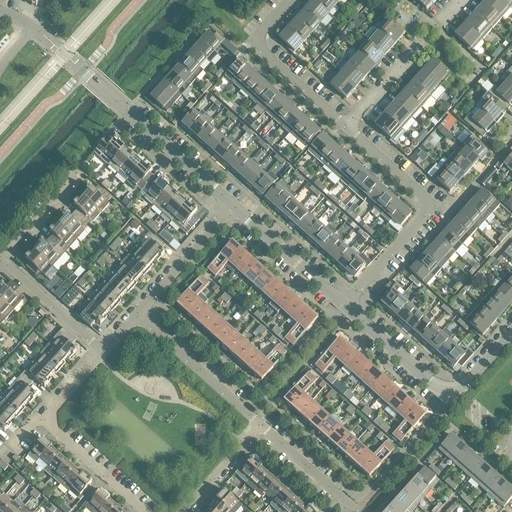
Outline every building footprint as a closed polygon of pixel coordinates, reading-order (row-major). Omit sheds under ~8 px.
[(337,5),(331,0),(313,0),(313,1),(328,14),(337,5)] [(415,0),(426,9),(434,0),(415,0)] [(511,8),(502,0),(486,0),(484,3),(501,18),(511,8)] [(328,14),(313,1),(310,4),(309,4),(307,4),(306,5),(306,7),(307,8),(308,9),(306,11),(320,24),(328,14)] [(501,18),(484,3),(474,14),(492,29),(501,18)] [(320,24),(306,11),(304,13),(302,12),(301,12),(300,12),(299,13),(299,15),(299,16),(296,19),(311,33),(320,24)] [(492,29),(474,14),(465,24),(482,40),(492,29)] [(360,25),(365,19),(360,15),(356,20),(360,25)] [(387,18),(377,29),(394,45),(404,34),(387,18)] [(311,33),(296,19),(293,23),(292,22),(290,23),(289,24),(289,25),(290,27),(291,28),(289,30),(303,42),(311,33)] [(482,40),(465,24),(455,35),(472,51),(482,40)] [(377,29),(367,40),(385,56),(394,45),(377,29)] [(303,42),(289,30),(287,32),(286,31),(285,30),(283,31),(282,32),(282,33),(283,34),(279,38),(288,47),(287,48),(292,53),(294,52),(303,42)] [(215,32),(212,36),(209,32),(201,41),(214,52),(224,40),(215,32)] [(381,60),(382,59),(385,56),(367,40),(358,51),(375,66),(377,68),(378,67),(382,61),(381,60)] [(214,52),(201,41),(194,49),(206,60),(210,63),(218,55),(214,52)] [(206,60),(194,49),(187,57),(199,68),(206,60)] [(358,51),(348,62),(365,77),(375,66),(358,51)] [(203,71),(187,57),(180,65),(196,79),(203,71)] [(239,59),(224,76),(233,83),(247,67),(239,59)] [(433,60),(423,71),(441,86),(450,75),(433,60)] [(348,62),(338,72),(356,88),(365,77),(348,62)] [(196,79),(180,65),(172,73),(189,87),(196,79)] [(247,67),(233,83),(241,90),(255,74),(247,67)] [(441,86),(423,71),(414,81),(431,97),(441,86)] [(346,99),(356,88),(338,72),(329,83),(346,99)] [(189,87),(172,73),(165,81),(182,96),(189,87)] [(255,74),(241,90),(249,98),(263,81),(255,74)] [(182,96),(165,81),(158,89),(174,104),(182,96)] [(263,81),(249,98),(257,105),(271,88),(263,81)] [(431,97),(414,81),(404,92),(421,108),(431,97)] [(494,87),(488,94),(507,111),(511,104),(511,90),(505,84),(498,91),(494,87)] [(271,88),(257,105),(265,112),(280,96),(271,88)] [(174,104),(158,89),(150,97),(167,112),(174,104)] [(421,108),(404,92),(394,103),(412,119),(421,108)] [(507,111),(488,94),(482,100),(487,104),(481,111),(496,125),(498,122),(500,118),(507,111)] [(273,119),(288,103),(280,96),(265,112),(273,119)] [(447,111),(451,107),(445,101),(441,106),(447,111)] [(281,126),(296,110),(288,103),(273,119),(281,126)] [(412,119),(394,103),(385,114),(402,129),(412,119)] [(193,111),(180,125),(186,130),(187,129),(190,131),(201,118),(205,114),(201,110),(197,115),(193,111)] [(304,117),(296,110),(281,126),(289,134),(304,117)] [(492,128),(496,125),(481,111),(474,118),(470,114),(464,121),(483,138),(490,130),(492,128)] [(402,129),(385,114),(375,125),(392,140),(402,129)] [(432,117),(433,118),(429,121),(435,126),(438,123),(440,120),(439,119),(434,115),(432,117)] [(304,117),(289,134),(297,141),(312,125),(304,117)] [(201,118),(190,131),(192,133),(191,134),(197,139),(209,126),(201,118)] [(312,125),(297,141),(306,148),(320,132),(312,125)] [(209,126),(197,139),(202,144),(204,143),(206,145),(217,133),(209,126)] [(420,133),(424,138),(428,133),(423,129),(420,133)] [(458,140),(463,143),(469,133),(464,130),(458,140)] [(111,133),(110,133),(93,152),(100,158),(101,156),(110,163),(108,165),(123,148),(122,147),(124,145),(120,142),(116,138),(113,142),(107,137),(111,133)] [(217,133),(206,145),(208,147),(207,149),(213,154),(225,140),(217,133)] [(322,134),(307,151),(316,159),(331,142),(322,134)] [(486,151),(474,140),(469,136),(462,144),(466,148),(479,159),(486,151)] [(225,140),(213,154),(219,159),(220,158),(222,160),(233,147),(225,140)] [(331,142),(316,159),(324,166),(339,149),(331,142)] [(233,147),(222,160),(224,162),(223,163),(229,168),(241,154),(233,147)] [(123,148),(108,165),(117,173),(134,154),(131,151),(129,153),(123,148)] [(479,159),(466,148),(459,156),(472,167),(479,159)] [(339,149),(324,166),(332,173),(347,156),(339,149)] [(472,167),(459,156),(455,152),(447,160),(452,164),(464,176),(472,167)] [(134,154),(117,173),(126,181),(141,164),(136,160),(138,158),(134,154)] [(241,154),(229,168),(235,173),(236,172),(238,174),(249,162),(241,154)] [(510,171),(511,172),(511,154),(499,169),(506,176),(510,171)] [(347,156),(332,173),(340,180),(355,163),(347,156)] [(252,159),(249,162),(238,174),(240,176),(239,177),(245,183),(257,169),(260,166),(252,159)] [(464,176),(452,164),(447,160),(440,168),(457,184),(464,176)] [(355,163),(340,180),(348,187),(352,183),(363,171),(355,163)] [(141,164),(126,181),(135,190),(137,188),(141,191),(152,180),(147,176),(152,171),(148,167),(144,164),(143,166),(141,164)] [(432,176),(441,167),(437,164),(428,172),(432,176)] [(457,184),(440,168),(431,178),(436,182),(437,181),(450,192),(457,184)] [(498,172),(494,168),(480,183),(485,187),(498,172)] [(257,169),(245,183),(251,188),(252,186),(254,189),(265,176),(257,169)] [(262,197),(278,179),(270,171),(265,176),(254,189),(257,191),(255,192),(262,197)] [(363,171),(352,183),(360,190),(371,178),(363,171)] [(156,184),(152,180),(141,191),(144,189),(148,192),(144,197),(153,205),(168,189),(167,187),(168,186),(164,182),(165,182),(161,178),(156,184)] [(371,178),(360,190),(368,197),(379,185),(371,178)] [(273,206),(289,188),(280,181),(264,199),(270,205),(271,204),(273,206)] [(379,185),(368,197),(376,205),(387,192),(379,185)] [(98,186),(99,187),(96,192),(90,187),(86,191),(87,191),(83,195),(85,196),(84,198),(101,213),(109,204),(107,202),(111,198),(98,186)] [(297,196),(289,188),(273,206),(276,208),(275,209),(280,214),(293,200),(297,196)] [(168,189),(153,205),(162,213),(179,194),(175,191),(173,193),(168,189)] [(500,205),(483,190),(475,198),(492,213),(500,205)] [(384,212),(395,199),(387,192),(376,205),(372,209),(380,216),(384,212)] [(179,194),(162,213),(171,221),(186,205),(181,200),(183,198),(179,194)] [(101,213),(84,198),(83,199),(81,198),(78,201),(77,201),(74,205),(79,210),(75,214),(89,226),(101,213)] [(492,213),(475,198),(468,206),(485,221),(492,213)] [(395,199),(384,212),(392,219),(403,207),(395,199)] [(293,200),(280,214),(286,219),(287,218),(289,220),(301,208),(293,200)] [(187,206),(186,205),(171,221),(186,235),(199,220),(193,215),(197,211),(193,207),(189,204),(187,206)] [(485,221),(468,206),(461,214),(478,229),(485,221)] [(403,207),(392,219),(400,227),(412,214),(403,207)] [(301,208),(289,220),(292,222),(291,223),(296,229),(309,215),(301,208)] [(89,226),(75,214),(71,218),(66,213),(62,217),(63,218),(59,222),(61,223),(60,224),(77,240),(89,226)] [(478,229),(461,214),(454,222),(471,237),(478,229)] [(309,215),(296,229),(302,234),(303,233),(306,235),(317,222),(309,215)] [(136,230),(140,225),(135,220),(130,225),(136,230)] [(317,222),(306,235),(308,237),(307,238),(313,243),(325,229),(317,222)] [(471,237),(454,222),(446,230),(463,246),(471,237)] [(149,227),(152,230),(156,233),(160,229),(153,223),(149,227)] [(77,240),(60,224),(59,226),(57,224),(53,228),(49,232),(53,235),(50,239),(65,253),(77,240)] [(329,225),(325,229),(313,243),(318,248),(319,247),(322,249),(333,236),(337,232),(329,225)] [(463,246),(446,230),(439,238),(456,254),(463,246)] [(149,232),(137,245),(154,260),(155,259),(157,261),(161,257),(165,253),(161,250),(164,246),(166,247),(149,232)] [(333,236),(322,249),(324,251),(323,252),(329,257),(341,244),(333,236)] [(456,254),(439,238),(432,246),(449,262),(456,254)] [(65,253),(50,239),(46,244),(42,240),(38,244),(39,245),(35,248),(37,250),(36,251),(53,266),(65,253)] [(114,252),(117,249),(120,246),(115,241),(109,248),(114,252)] [(232,241),(227,247),(218,256),(223,260),(219,265),(215,261),(207,269),(215,277),(228,262),(240,248),(232,241)] [(341,244),(329,257),(334,263),(335,261),(338,263),(349,251),(341,244)] [(154,260),(137,245),(129,254),(149,271),(152,268),(149,266),(154,260)] [(449,262),(432,246),(425,255),(442,270),(449,262)] [(19,248),(15,252),(22,260),(26,256),(19,248)] [(228,262),(236,269),(248,255),(240,248),(228,262)] [(53,266),(36,251),(35,253),(33,251),(29,255),(25,259),(31,264),(27,268),(26,266),(36,276),(40,272),(45,276),(53,266)] [(349,251),(338,263),(340,266),(339,267),(345,272),(357,258),(349,251)] [(366,268),(371,262),(361,253),(357,258),(345,272),(350,277),(351,276),(354,278),(365,266),(366,268)] [(149,271),(129,254),(121,263),(138,278),(143,273),(145,275),(149,271)] [(248,255),(236,269),(245,277),(257,263),(248,255)] [(442,270),(425,255),(417,263),(434,278),(442,270)] [(492,257),(485,265),(488,267),(495,259),(492,257)] [(138,278),(121,263),(113,272),(133,289),(136,286),(133,284),(138,278)] [(257,263),(245,277),(254,285),(266,272),(257,263)] [(434,278),(417,263),(410,271),(427,286),(434,278)] [(133,289),(113,272),(105,281),(122,296),(127,291),(129,293),(133,289)] [(266,272),(254,285),(263,293),(275,280),(266,272)] [(511,274),(509,272),(502,280),(511,289),(511,274)] [(189,289),(181,298),(176,304),(184,311),(196,298),(209,283),(201,276),(193,284),(198,288),(194,293),(189,289)] [(82,288),(85,284),(86,285),(88,282),(87,282),(88,281),(83,277),(77,284),(82,288)] [(275,280),(263,293),(272,301),(284,288),(275,280)] [(511,302),(511,289),(502,280),(494,288),(511,303),(511,302)] [(105,281),(97,290),(117,307),(120,304),(117,301),(122,296),(105,281)] [(20,290),(11,282),(6,288),(2,284),(0,286),(0,298),(14,310),(25,297),(19,292),(20,290)] [(390,283),(380,295),(384,299),(381,302),(383,304),(382,306),(388,311),(400,297),(396,293),(398,290),(390,283)] [(54,294),(59,289),(53,284),(49,289),(54,294)] [(68,305),(83,291),(77,285),(62,298),(68,305)] [(284,288),(272,301),(281,309),(293,296),(284,288)] [(511,303),(494,288),(487,296),(504,311),(511,303)] [(117,307),(97,290),(89,299),(106,314),(111,309),(113,311),(117,307)] [(293,296),(281,309),(290,317),(302,304),(293,296)] [(504,311),(487,296),(480,304),(497,319),(504,311)] [(400,297),(388,311),(394,316),(395,315),(397,317),(408,304),(400,297)] [(14,310),(0,298),(0,322),(2,324),(14,310)] [(196,298),(184,311),(192,318),(204,305),(196,298)] [(106,314),(89,299),(81,308),(86,312),(82,317),(92,326),(91,324),(95,320),(100,325),(104,321),(103,321),(107,317),(105,315),(106,314)] [(302,304),(290,317),(297,324),(298,324),(310,311),(302,304)] [(408,304),(397,317),(400,319),(399,320),(404,325),(416,311),(408,304)] [(497,319),(480,304),(473,312),(490,327),(497,319)] [(204,305),(192,318),(201,326),(213,313),(204,305)] [(298,324),(297,324),(284,339),(293,346),(300,337),(296,333),(300,329),(304,333),(318,318),(310,311),(298,324)] [(416,311),(404,325),(410,330),(411,329),(413,331),(425,319),(416,311)] [(490,327),(473,312),(465,321),(482,336),(490,327)] [(213,313),(201,326),(210,334),(222,321),(213,313)] [(425,319),(413,331),(416,333),(415,334),(420,340),(433,326),(425,319)] [(222,321),(210,334),(219,342),(231,329),(222,321)] [(433,326),(420,340),(426,345),(427,343),(429,346),(441,333),(433,326)] [(63,328),(50,343),(67,358),(68,357),(69,359),(73,355),(77,351),(70,345),(74,339),(76,341),(76,340),(63,328)] [(231,329),(219,342),(228,350),(240,337),(231,329)] [(443,330),(441,333),(429,346),(432,348),(431,349),(436,354),(449,340),(451,338),(443,330)] [(33,333),(30,336),(27,339),(32,343),(38,337),(33,333)] [(240,337),(228,350),(237,359),(249,345),(240,337)] [(340,338),(335,343),(326,353),(330,357),(327,361),(322,357),(315,366),(323,373),(336,358),(348,345),(340,338)] [(449,340),(436,354),(442,359),(443,358),(446,360),(457,348),(449,340)] [(67,358),(50,343),(42,352),(61,369),(64,366),(62,364),(67,358)] [(249,345),(237,359),(245,367),(258,353),(249,345)] [(266,360),(253,374),(261,381),(275,366),(271,361),(274,357),(279,361),(287,353),(278,345),(265,360),(266,360)] [(336,358),(344,365),(356,352),(348,345),(336,358)] [(461,368),(473,354),(468,349),(464,354),(457,348),(446,360),(448,362),(447,363),(453,369),(457,364),(461,368)] [(42,352),(34,361),(51,376),(55,371),(57,373),(61,369),(42,352)] [(356,352),(344,365),(353,373),(365,360),(356,352)] [(258,353),(245,367),(253,374),(266,360),(265,360),(258,353)] [(365,360),(353,373),(361,381),(374,368),(365,360)] [(34,361),(22,374),(30,382),(34,378),(44,387),(48,383),(47,383),(51,379),(49,378),(51,376),(34,361)] [(374,368),(361,381),(371,390),(383,376),(374,368)] [(297,385),(288,395),(284,401),(291,408),(304,394),(304,395),(317,380),(309,373),(301,381),(305,385),(302,389),(297,385)] [(22,374),(9,388),(26,403),(27,402),(29,403),(33,400),(37,396),(26,387),(30,382),(22,374)] [(383,376),(371,390),(379,398),(392,384),(383,376)] [(392,384),(379,398),(388,406),(401,392),(392,384)] [(9,388),(1,397),(21,414),(24,410),(22,408),(26,403),(9,388)] [(401,392),(388,406),(397,414),(409,400),(401,392)] [(304,394),(291,408),(300,415),(312,401),(304,395),(304,394)] [(1,397),(0,398),(0,411),(10,421),(15,416),(17,418),(21,414),(1,397)] [(409,400),(397,414),(405,421),(418,407),(409,400)] [(312,401),(300,415),(308,423),(320,409),(312,401)] [(405,421),(392,435),(400,442),(408,434),(403,430),(407,426),(412,430),(425,414),(418,407),(405,421)] [(320,409),(308,423),(317,431),(329,417),(320,409)] [(10,421),(0,411),(0,428),(4,432),(8,428),(7,428),(11,424),(9,422),(10,421)] [(329,417),(317,431),(326,439),(338,425),(329,417)] [(338,425),(326,439),(335,447),(347,433),(338,425)] [(347,433),(335,447),(344,455),(356,442),(347,433)] [(438,449),(446,457),(459,442),(451,435),(438,449)] [(31,452),(39,459),(51,446),(43,438),(31,452)] [(356,442),(344,455),(353,463),(365,450),(356,442)] [(373,457),(361,470),(369,478),(383,462),(378,458),(382,454),(387,458),(394,450),(386,442),(373,457)] [(459,442),(446,457),(454,464),(467,449),(459,442)] [(51,446),(39,459),(47,467),(58,454),(51,447),(52,446),(51,446)] [(467,449),(454,464),(463,471),(475,457),(467,449)] [(365,450),(353,463),(361,470),(373,457),(365,450)] [(58,454),(47,467),(55,474),(66,461),(58,454)] [(475,457),(463,471),(471,478),(483,464),(475,457)] [(241,472),(249,480),(261,466),(253,459),(241,472)] [(66,461),(55,474),(63,481),(75,469),(66,461)] [(483,464),(471,478),(479,486),(492,471),(483,464)] [(261,466),(249,480),(257,487),(268,474),(261,468),(262,467),(261,466)] [(439,481),(425,468),(417,477),(431,489),(439,481)] [(75,469),(63,481),(71,488),(83,475),(83,474),(82,475),(75,469)] [(492,471),(479,486),(487,493),(500,478),(492,471)] [(276,482),(268,474),(257,487),(265,494),(276,482)] [(83,475),(71,488),(80,496),(92,482),(83,475)] [(431,489),(417,477),(410,485),(424,497),(431,489)] [(500,478),(487,493),(495,500),(508,486),(500,478)] [(284,489),(276,482),(265,494),(273,501),(284,489)] [(424,497),(410,485),(403,493),(417,506),(424,497)] [(511,489),(508,486),(495,500),(503,508),(511,497),(511,489)] [(292,496),(284,489),(273,501),(281,509),(292,496)] [(89,504),(97,511),(109,498),(101,490),(89,504)] [(236,511),(242,506),(225,491),(217,499),(231,511),(236,511)] [(411,511),(417,506),(403,493),(395,501),(407,511),(411,511)] [(5,495),(0,500),(0,511),(4,511),(13,502),(5,495)] [(292,511),(301,503),(292,496),(281,509),(285,511),(292,511)] [(110,511),(116,506),(109,499),(110,498),(109,498),(97,511),(96,511),(110,511)] [(19,511),(25,506),(17,499),(13,502),(4,511),(19,511)] [(231,511),(217,499),(217,500),(218,500),(211,508),(215,511),(231,511)] [(407,511),(395,501),(388,509),(391,511),(407,511)] [(308,510),(301,503),(292,511),(307,511),(309,510),(309,509),(308,510)]
